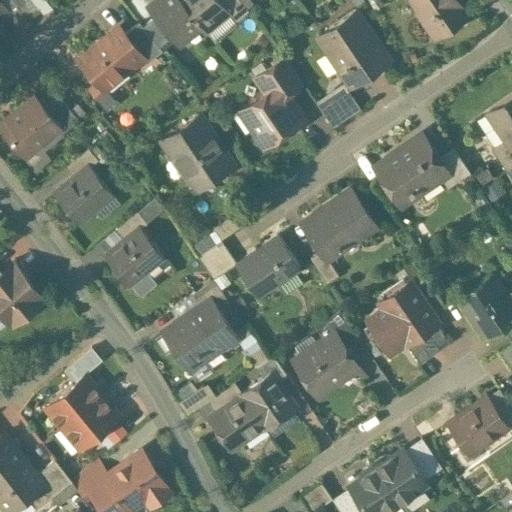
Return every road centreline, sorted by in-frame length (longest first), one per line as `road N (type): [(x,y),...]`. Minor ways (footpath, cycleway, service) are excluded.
road 1 (residential): [(0,184),(143,371),(217,511)]
road 2 (residential): [(511,26),(283,188)]
road 3 (residential): [(462,367),(249,511)]
road 4 (residential): [(100,0),(0,78)]
